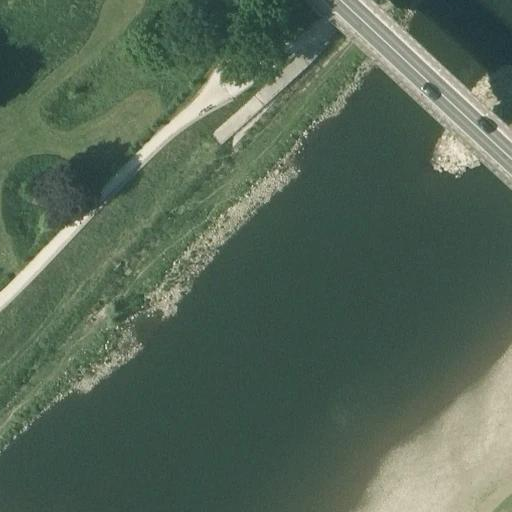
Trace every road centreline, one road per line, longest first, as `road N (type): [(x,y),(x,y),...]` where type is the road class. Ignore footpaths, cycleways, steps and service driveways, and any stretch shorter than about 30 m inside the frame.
road 1 (track): [(202,93),(0,289)]
road 2 (primary): [(511,151),(350,0)]
